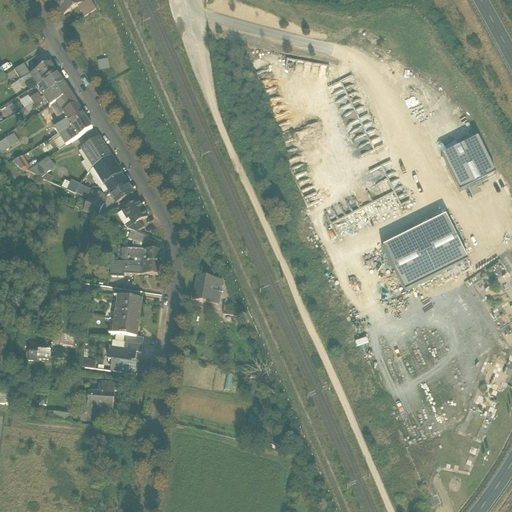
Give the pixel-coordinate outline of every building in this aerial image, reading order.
[(82,5),(78,0),(62,0),(56,4),(64,17),(77,8),(82,5)] [(77,8),(84,19),(96,12),(89,1),(82,5),(77,8)] [(108,60),(98,62),(100,72),(110,69),(108,60)] [(49,64),(36,73),(42,83),(56,75),(49,64)] [(30,76),(24,65),(14,72),(20,82),(18,83),(22,90),(34,82),(30,76)] [(37,87),(42,83),(36,73),(30,76),(34,82),(37,87)] [(42,83),(45,88),(49,93),(63,85),(56,75),(42,83)] [(63,85),(49,93),(56,104),(70,96),(63,85)] [(43,97),(49,93),(45,88),(39,92),(43,97)] [(50,108),(56,104),(49,93),(43,97),(43,98),(50,108)] [(30,100),(32,104),(40,99),(37,95),(30,100)] [(78,108),(70,96),(56,104),(64,117),(78,108)] [(43,103),(40,99),(32,104),(35,108),(43,103)] [(56,104),(50,108),(62,126),(68,122),(64,117),(56,104)] [(68,122),(71,127),(84,119),(78,108),(64,117),(68,122)] [(92,131),(84,119),(71,127),(79,139),(79,140),(92,131)] [(55,131),(58,135),(71,127),(68,122),(62,126),(59,128),(55,131)] [(79,139),(71,127),(58,135),(66,148),(79,139)] [(0,149),(1,152),(19,143),(15,135),(0,141),(0,149)] [(66,148),(58,135),(51,140),(58,152),(66,148)] [(82,151),(93,168),(110,159),(110,158),(99,141),(82,151)] [(441,160),(459,196),(495,178),(477,142),(441,160)] [(93,168),(82,151),(78,153),(84,162),(81,164),(88,176),(93,168)] [(12,164),(22,170),(28,166),(23,158),(12,164)] [(31,170),(27,173),(41,180),(46,176),(54,168),(48,159),(31,170)] [(93,168),(98,175),(114,166),(110,159),(93,168)] [(98,175),(104,186),(121,176),(114,166),(98,175)] [(53,179),(46,176),(41,180),(51,185),(53,179)] [(104,186),(110,195),(126,185),(121,176),(104,186)] [(132,194),(126,185),(110,195),(116,204),(132,194)] [(76,194),(86,198),(90,191),(80,187),(76,194)] [(89,200),(94,202),(97,194),(92,192),(89,200)] [(103,197),(97,194),(94,202),(100,204),(103,197)] [(103,206),(100,204),(94,202),(89,200),(83,212),(97,218),(103,206)] [(131,223),(133,226),(140,222),(141,222),(140,221),(143,219),(143,220),(147,218),(138,203),(122,212),(127,220),(129,219),(131,223)] [(127,220),(122,212),(118,215),(125,227),(131,223),(129,219),(127,220)] [(445,220),(382,251),(405,296),(468,265),(445,220)] [(129,231),(136,233),(144,228),(140,222),(133,226),(131,223),(125,227),(127,230),(129,231)] [(126,239),(142,245),(145,237),(136,233),(129,231),(126,239)] [(127,258),(143,259),(143,252),(128,251),(127,258)] [(143,259),(143,264),(161,265),(162,253),(143,252),(143,259)] [(110,277),(126,278),(126,275),(127,267),(127,263),(110,262),(110,277)] [(161,276),(161,265),(143,264),(143,267),(142,276),(161,276)] [(126,275),(142,276),(143,267),(127,267),(126,275)] [(211,304),(218,305),(222,281),(197,277),(193,301),(211,304)] [(116,320),(117,321),(136,323),(138,309),(141,310),(142,300),(121,297),(119,312),(117,312),(116,320)] [(52,333),(53,333),(74,336),(79,300),(60,298),(60,299),(52,333)] [(223,316),(243,318),(240,310),(224,307),(223,316)] [(35,330),(46,333),(49,319),(38,316),(35,330)] [(136,328),(136,323),(117,321),(115,336),(125,337),(136,339),(137,336),(138,328),(136,328)] [(72,349),(74,336),(53,333),(51,345),(51,346),(72,349)] [(125,344),(143,346),(144,338),(137,336),(136,339),(125,337),(124,343),(125,344)] [(28,362),(39,362),(39,360),(50,361),(51,346),(51,345),(39,344),(39,346),(29,346),(28,362)] [(135,353),(142,354),(143,346),(125,344),(124,351),(135,353)] [(111,372),(134,375),(136,365),(131,364),(131,361),(134,361),(135,353),(124,351),(110,349),(108,362),(113,363),(111,372)] [(98,385),(98,394),(112,394),(113,385),(98,385)] [(111,415),(112,394),(98,394),(89,393),(88,414),(111,415)]
